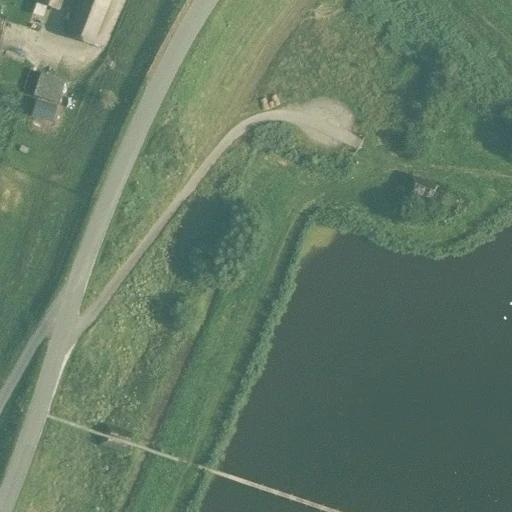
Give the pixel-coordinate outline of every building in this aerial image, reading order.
[(60,10),(63,0),(35,0),(35,2),(60,10)] [(106,0),(78,0),(65,33),(90,43),(106,0)] [(58,104),(65,80),(42,73),(34,96),(58,104)] [(51,122),(56,106),(37,100),(32,115),(51,122)] [(438,188),(412,178),(404,199),(429,209),(438,188)] [(107,425),(104,433),(130,442),(133,434),(107,425)] [(126,453),(129,444),(103,435),(100,443),(126,453)]
